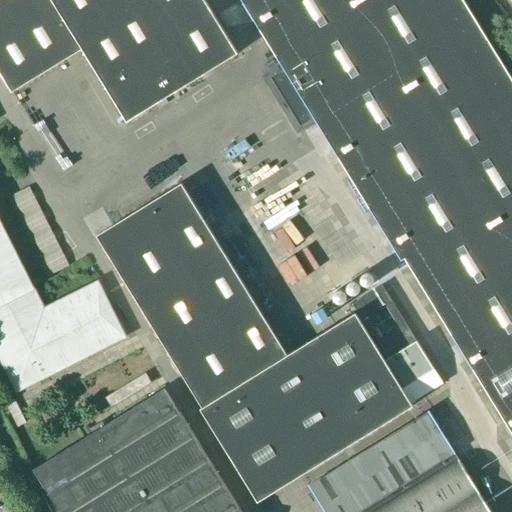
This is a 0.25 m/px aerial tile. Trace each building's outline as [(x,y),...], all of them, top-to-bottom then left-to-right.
[(0,0),(0,73),(12,92),(20,87),(82,50),(126,123),(239,54),(205,0),(232,0),(444,337),(511,447),(511,94),(498,71),(454,0),(0,0)] [(286,362),(192,208),(153,231),(147,221),(106,246),(206,411),(201,414),(254,500),(443,383),(382,286),(352,305),(382,352),(375,357),(353,320),(286,362)] [(44,309),(0,221),(0,359),(16,392),(126,338),(98,282),(44,309)] [(240,511),(164,389),(33,469),(60,511),(240,511)] [(324,511),(489,511),(428,412),(309,486),(324,511)]
